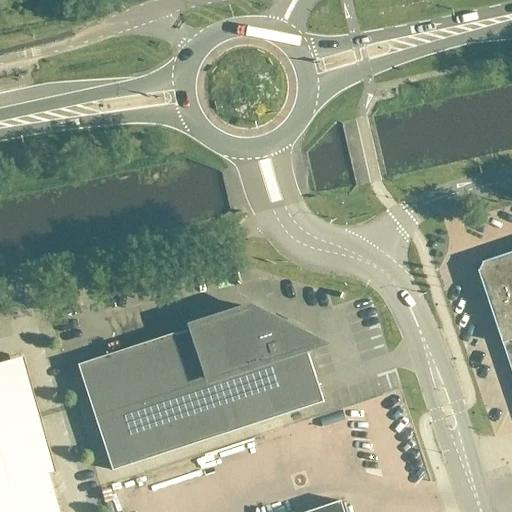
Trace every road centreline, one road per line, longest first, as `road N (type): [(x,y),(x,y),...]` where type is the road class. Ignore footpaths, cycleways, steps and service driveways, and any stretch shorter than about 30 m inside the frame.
road 1 (unclassified): [(279,222),(0,285)]
road 2 (tertiary): [(478,511),(407,306),(368,265)]
road 3 (unknown): [(438,201),(511,438)]
road 4 (primary): [(304,72),(511,19)]
road 5 (trunk): [(0,132),(182,100)]
road 6 (unknown): [(26,346),(72,511)]
road 7 (unclassified): [(511,183),(413,213),(368,265)]
road 8 (unclassified): [(0,60),(143,14)]
